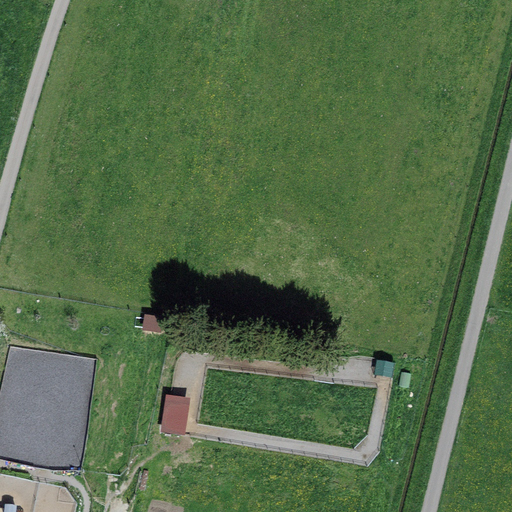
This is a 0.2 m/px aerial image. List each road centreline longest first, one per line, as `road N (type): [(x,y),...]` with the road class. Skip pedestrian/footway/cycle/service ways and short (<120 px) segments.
road 1 (unclassified): [(511,189),(433,511)]
road 2 (residential): [(0,218),(68,0)]
